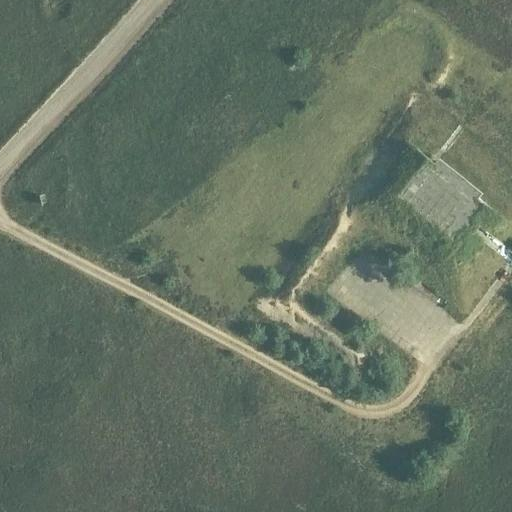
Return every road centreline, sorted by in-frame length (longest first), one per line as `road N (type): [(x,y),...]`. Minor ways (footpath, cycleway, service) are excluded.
road 1 (track): [(0,220),(339,406),(381,415),(422,373)]
road 2 (track): [(0,179),(164,0)]
